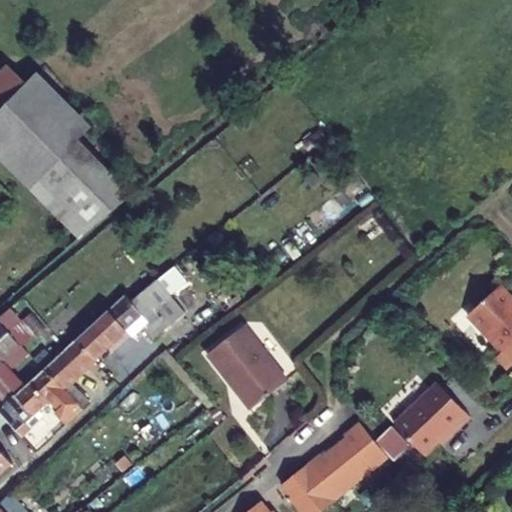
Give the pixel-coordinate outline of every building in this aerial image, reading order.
[(0,78),(0,111),(26,86),(14,65),(0,78)] [(0,111),(0,132),(94,229),(131,194),(26,86),(0,111)] [(133,293),(86,336),(104,356),(135,329),(152,313),(157,319),(150,325),(161,338),(192,310),(164,279),(140,301),(133,293)] [(511,289),(506,283),(473,314),(508,351),(503,356),(511,365),(511,289)] [(135,329),(140,334),(150,325),(157,319),(152,313),(135,329)] [(217,355),(260,409),(295,382),(252,327),(217,355)] [(86,336),(53,366),(73,388),(80,396),(91,408),(97,403),(77,380),(104,356),(86,336)] [(0,414),(8,408),(33,385),(0,349),(0,414)] [(168,354),(215,408),(221,403),(174,349),(168,354)] [(53,366),(33,385),(8,408),(30,435),(52,415),(48,410),(73,388),(53,366)] [(444,380),(399,421),(429,452),(453,430),(456,433),(476,415),(444,380)] [(83,416),(91,408),(80,396),(72,404),(83,416)] [(295,499),(305,511),(327,511),(394,458),(365,422),(349,434),(352,438),(330,455),(328,452),(288,485),(298,497),(295,499)] [(6,443),(0,447),(0,477),(3,481),(24,465),(6,443)] [(5,504),(11,511),(28,511),(14,496),(5,504)] [(279,511),(278,511),(275,511),(267,503),(255,511),(279,511)]
